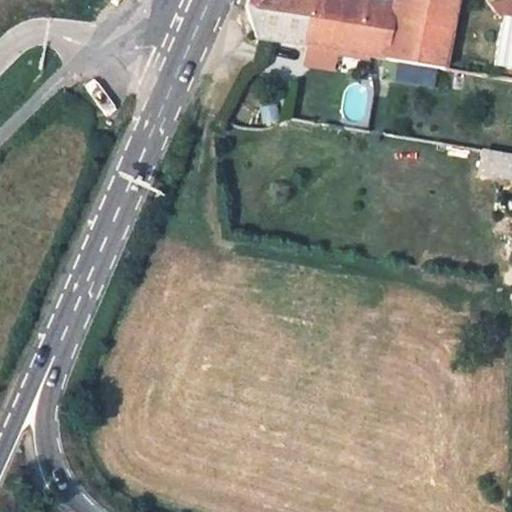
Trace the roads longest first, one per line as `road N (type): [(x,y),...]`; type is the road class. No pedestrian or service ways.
road 1 (primary): [(196,30),(52,356)]
road 2 (unclassified): [(196,30),(143,32),(89,50),(0,136)]
road 3 (primary): [(52,356),(44,421),(60,481),(93,511)]
